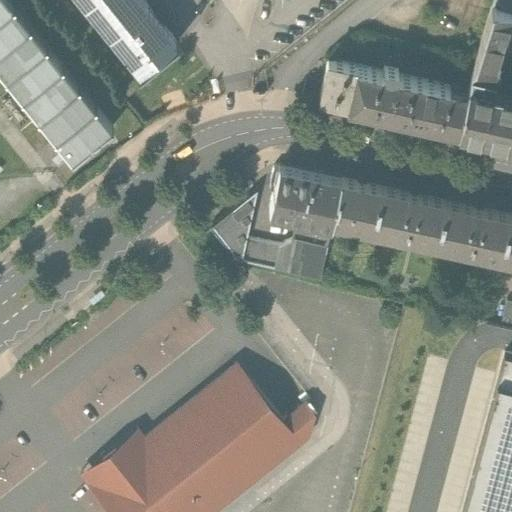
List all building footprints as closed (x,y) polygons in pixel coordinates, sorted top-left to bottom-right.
[(0,0),(0,69),(63,147),(66,151),(72,158),(92,142),(105,132),(112,126),(8,0),(0,0)] [(172,36),(143,0),(83,0),(136,66),(172,36)] [(505,27),(511,29),(511,11),(491,5),(471,70),(481,73),(483,66),(490,68),(494,66),(505,27)] [(318,97),(345,103),(421,120),(458,128),(466,89),(396,74),(398,67),(383,64),(381,70),(352,62),(327,58),(318,97)] [(458,128),(507,139),(511,118),(511,92),(493,88),(495,76),(481,73),(471,70),(466,89),(458,128)] [(331,220),(332,217),(341,176),(288,164),(280,164),(273,165),(270,179),(275,180),(269,207),(298,213),(331,220)] [(332,217),(372,226),(380,185),(341,176),(332,217)] [(445,199),(380,185),(372,226),(436,240),(445,199)] [(256,187),(212,221),(241,257),(246,235),(256,187)] [(510,214),(445,199),(436,240),(501,255),(510,214)] [(281,243),(268,240),(264,263),(319,275),(331,220),(298,213),(292,238),(281,243)] [(511,214),(510,214),(501,255),(511,257),(511,214)] [(241,257),(264,263),(268,240),(246,235),(241,257)] [(511,301),(506,300),(500,321),(511,324),(511,301)] [(511,511),(511,352),(503,350),(460,511),(511,511)] [(299,440),(307,434),(314,412),(305,402),(283,420),(236,362),(144,434),(137,426),(81,470),(113,511),(210,511),(299,441),(299,440)]
